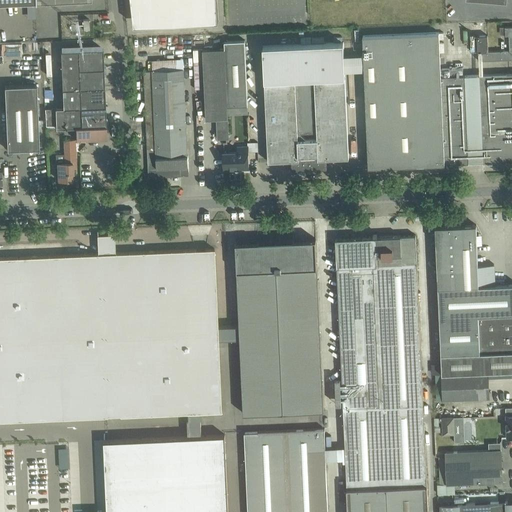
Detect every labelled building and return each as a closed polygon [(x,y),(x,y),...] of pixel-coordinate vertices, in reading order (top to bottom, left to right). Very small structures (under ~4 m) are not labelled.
[(131,0),(133,15),(151,13),(152,23),(218,21),(217,0),(131,0)] [(466,0),(466,8),(506,11),(507,0),(466,0)] [(511,26),(505,27),(505,35),(509,35),(510,50),(488,51),(488,35),(478,35),(478,60),(511,59),(511,26)] [(463,68),(441,68),(439,32),(363,35),(368,168),(469,163),(468,146),(482,145),(483,162),(491,162),(491,163),(497,163),(497,161),(511,160),(511,73),(463,75),(463,68)] [(225,48),(203,49),(206,119),(216,119),(217,139),(229,138),(227,106),(248,105),(245,40),(224,41),(225,48)] [(311,170),(326,169),(326,159),(349,158),(344,42),(263,45),(268,162),(291,161),(292,171),(307,170),(307,168),(311,168),(311,170)] [(17,43),(1,44),(1,55),(17,54),(17,43)] [(46,125),(56,124),(56,128),(76,127),(76,140),(107,139),(103,49),(61,51),(63,108),(45,109),(46,125)] [(189,171),(184,69),(177,69),(177,58),(151,59),(152,71),(144,71),(148,177),(185,175),(185,174),(187,171),(189,171)] [(4,86),(7,150),(39,148),(36,85),(4,86)] [(75,140),(63,140),(64,163),(58,163),(58,180),(72,180),(71,173),(73,173),(73,168),(76,168),(75,140)] [(249,168),(248,147),(237,147),(237,152),(223,152),(224,171),(225,171),(225,169),(249,168)] [(442,373),(488,371),(511,370),(511,283),(479,285),(476,225),(435,227),(442,373)] [(373,237),(335,238),(347,488),(427,485),(416,235),(377,237),(377,233),(373,233),(373,237)] [(244,413),(323,410),(324,410),(316,239),(236,243),(239,325),(240,339),(244,413)] [(0,420),(107,416),(107,415),(120,415),(187,413),(188,436),(202,436),(201,412),(221,411),(218,339),(240,339),(239,325),(217,326),(217,325),(214,248),(115,253),(98,253),(0,257),(0,420)] [(488,371),(442,373),(443,400),(489,398),(488,371)] [(323,410),(244,413),(244,432),(247,511),(328,511),(324,428),(323,410)] [(438,422),(442,422),(443,434),(454,434),(453,417),(438,418),(438,422)] [(106,511),(228,511),(224,435),(202,436),(188,436),(103,440),(106,511)] [(501,449),(445,452),(446,457),(447,484),(503,481),(501,449)] [(428,511),(427,485),(347,488),(347,511),(428,511)] [(511,511),(511,501),(508,501),(458,504),(442,505),(441,511),(511,511)]
